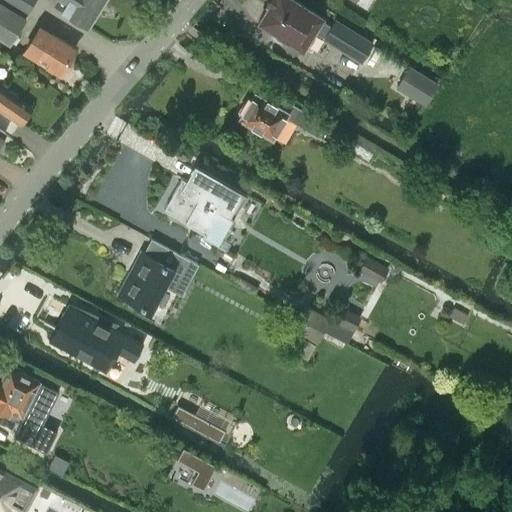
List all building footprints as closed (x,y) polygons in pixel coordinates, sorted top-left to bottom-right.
[(0,0),(0,36),(8,41),(24,15),(0,0)] [(61,10),(88,27),(105,0),(52,0),(63,7),(61,10)] [(268,0),(267,3),(266,5),(269,7),(261,20),(259,19),(258,22),(302,50),(305,45),(307,46),(315,34),(313,32),(314,31),(324,37),(323,38),(361,62),(372,43),(335,19),(331,25),(321,19),(323,17),(295,0),(268,0)] [(35,58),(59,73),(74,48),(51,33),(50,34),(38,27),(24,50),(36,57),(35,58)] [(424,105),(438,83),(408,65),(395,87),(424,105)] [(0,110),(19,123),(30,108),(0,87),(0,110)] [(326,122),(298,106),(290,101),(285,109),(255,92),(240,118),(273,137),(285,116),(319,135),(326,122)] [(339,146),(346,133),(347,132),(331,123),(323,137),(339,146)] [(181,178),(163,209),(168,212),(167,214),(179,220),(180,219),(204,233),(217,211),(226,216),(240,191),(194,164),(185,180),(181,178)] [(139,250),(116,292),(152,311),(165,286),(181,294),(190,277),(189,277),(196,263),(197,263),(198,262),(151,237),(150,238),(153,239),(145,253),(139,250)] [(358,269),(380,281),(388,267),(366,255),(358,269)] [(54,329),(48,340),(105,371),(116,351),(133,360),(136,354),(143,342),(84,311),(68,302),(67,305),(54,329)] [(304,336),(305,334),(316,313),(317,311),(304,304),(290,328),(304,336)] [(331,319),(352,330),(360,316),(338,304),(331,319)] [(316,313),(305,334),(304,336),(317,343),(331,318),(317,311),(316,313)] [(0,379),(0,409),(8,414),(18,419),(11,433),(30,443),(31,443),(45,450),(53,435),(55,430),(40,423),(43,417),(57,390),(38,380),(17,370),(19,367),(10,363),(8,365),(0,380),(0,379)] [(177,404),(170,417),(224,446),(225,442),(220,439),(225,430),(177,404)] [(0,508),(5,511),(24,476),(0,463),(0,508)]
